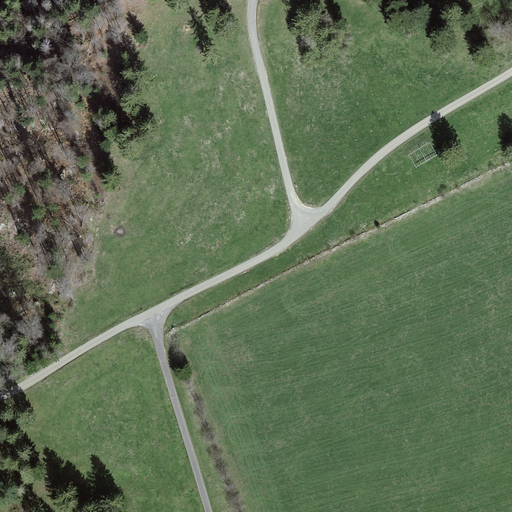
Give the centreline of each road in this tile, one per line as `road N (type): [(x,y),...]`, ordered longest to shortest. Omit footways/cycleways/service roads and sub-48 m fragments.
road 1 (unclassified): [(0,396),(303,227)]
road 2 (unclassified): [(303,227),(393,143),(511,70)]
road 3 (unclassified): [(303,227),(259,67),(252,0)]
